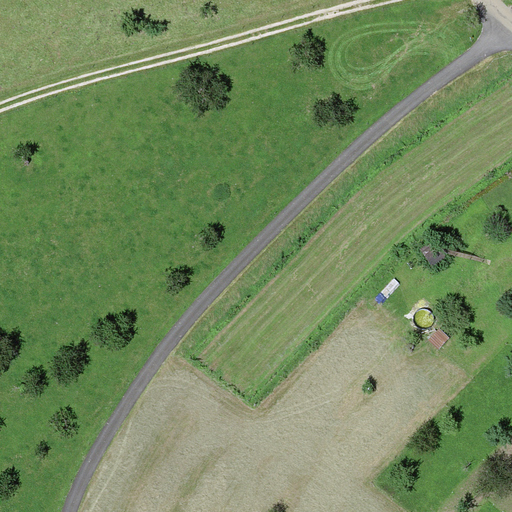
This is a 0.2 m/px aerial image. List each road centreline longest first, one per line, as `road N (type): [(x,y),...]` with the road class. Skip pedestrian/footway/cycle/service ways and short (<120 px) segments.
road 1 (unclassified): [(508,23),(373,133),(242,258),(124,403),(69,511)]
road 2 (track): [(379,0),(0,104)]
